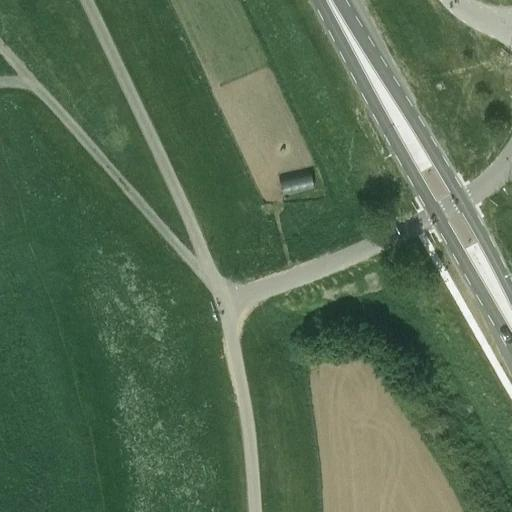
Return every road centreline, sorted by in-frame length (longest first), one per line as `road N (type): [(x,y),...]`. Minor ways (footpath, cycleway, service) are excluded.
road 1 (track): [(213,279),(192,265),(0,47)]
road 2 (unclassified): [(224,309),(449,205)]
road 3 (secondary): [(449,205),(334,0)]
road 4 (secondary): [(511,318),(449,205)]
